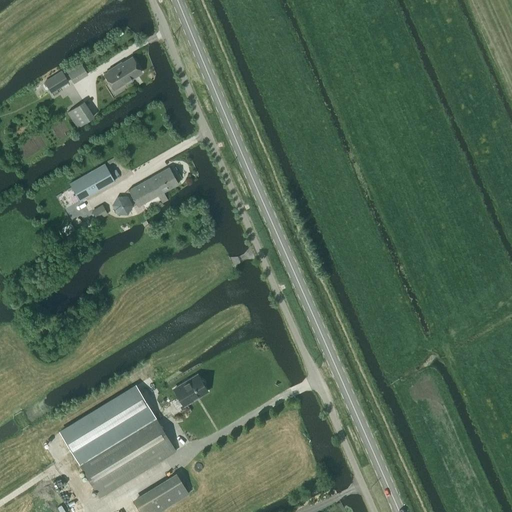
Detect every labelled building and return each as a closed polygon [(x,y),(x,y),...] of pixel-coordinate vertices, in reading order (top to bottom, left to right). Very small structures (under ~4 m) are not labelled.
[(131,57),(118,65),(128,82),(131,80),(131,78),(141,72),(131,57)] [(73,83),(87,74),(79,61),(65,70),(73,83)] [(126,83),(128,82),(118,65),(113,68),(111,68),(108,70),(107,72),(104,74),(113,89),(124,83),(126,83)] [(61,71),(44,82),(50,92),(68,82),(61,71)] [(77,127),(93,116),(82,101),(66,112),(77,127)] [(79,201),(113,181),(104,164),(69,184),(79,201)] [(168,167),(128,190),(137,207),(158,196),(162,204),(168,201),(163,193),(178,184),(168,167)] [(131,210),(131,206),(131,203),(130,200),(127,197),(124,196),(121,195),(117,196),(114,198),(112,200),(111,203),(111,207),(112,210),(114,213),(116,215),(120,216),(123,216),(126,215),(129,213),(131,210)] [(91,210),(97,219),(107,213),(101,204),(91,210)] [(194,398),(207,391),(204,386),(205,384),(204,382),(202,380),(200,380),(197,375),(188,381),(187,380),(182,383),(183,384),(174,390),(183,405),(189,402),(189,403),(195,399),(194,398)] [(136,386),(59,433),(99,498),(176,451),(136,386)] [(177,475),(166,481),(178,500),(188,493),(177,475)]
